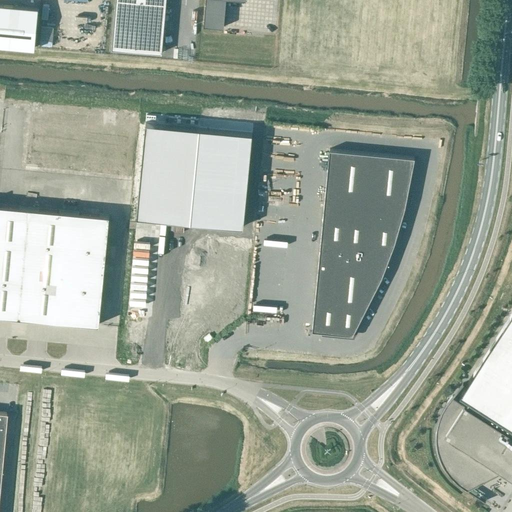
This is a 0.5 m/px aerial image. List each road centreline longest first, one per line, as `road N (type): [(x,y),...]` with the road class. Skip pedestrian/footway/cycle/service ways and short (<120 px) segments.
road 1 (primary): [(416,358),(461,292),(482,235),(499,96)]
road 2 (unclassified): [(243,389),(0,360)]
